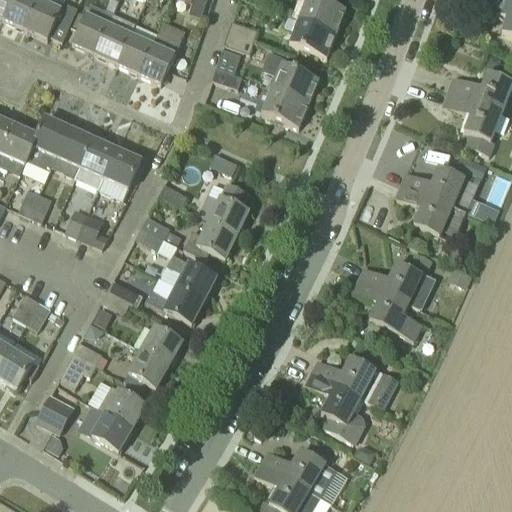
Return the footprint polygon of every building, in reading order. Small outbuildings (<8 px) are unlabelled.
[(0,0),(0,25),(3,27),(15,0),(0,0)] [(15,0),(3,27),(26,37),(40,6),(39,5),(41,0),(15,0)] [(148,0),(147,5),(158,9),(161,0),(148,0)] [(190,8),(193,0),(175,0),(174,3),(190,8)] [(208,0),(195,0),(189,19),(201,23),(208,0)] [(511,9),(485,0),(483,0),(479,14),(507,24),(502,39),(511,42),(511,9)] [(511,0),(485,0),(511,9),(511,0)] [(308,1),(298,26),(335,39),(345,15),(308,1)] [(72,31),(79,34),(72,51),(95,61),(109,30),(114,19),(84,5),(72,31)] [(61,15),(40,6),(26,37),(47,47),(61,15)] [(136,29),(114,19),(109,30),(95,61),(117,71),(136,29)] [(326,65),(335,39),(298,26),(289,50),(326,65)] [(164,27),(158,39),(139,82),(161,91),(180,49),(185,37),(164,27)] [(254,49),(258,36),(232,28),(228,40),(254,49)] [(158,39),(136,29),(117,71),(139,82),(158,39)] [(250,60),(254,49),(228,40),(224,51),(250,60)] [(222,55),(216,74),(234,80),(241,61),(222,55)] [(492,75),(499,72),(501,65),(489,60),(484,72),(492,75)] [(265,62),(262,76),(274,79),(277,65),(265,62)] [(271,95),(308,109),(318,85),(281,70),(271,95)] [(242,83),(234,80),(216,74),(212,86),(238,95),(242,83)] [(454,83),(448,97),(503,119),(511,95),(511,87),(487,78),(481,93),(454,83)] [(308,109),(271,95),(261,119),(298,135),(308,109)] [(494,149),(492,148),(503,119),(448,97),(442,113),(470,123),(464,138),(469,140),(464,153),(489,162),(494,149)] [(45,124),(37,142),(39,143),(27,168),(50,178),(51,176),(69,135),(45,124)] [(0,125),(0,160),(14,132),(0,125)] [(14,132),(0,160),(0,172),(8,176),(13,167),(25,173),(27,168),(39,143),(37,142),(14,132)] [(69,135),(51,176),(75,186),(93,145),(69,135)] [(93,145),(75,186),(99,197),(117,156),(93,145)] [(141,167),(117,156),(99,197),(122,208),(141,167)] [(486,173),(461,162),(455,174),(481,185),(486,173)] [(237,171),(226,166),(220,178),(231,183),(237,171)] [(406,179),(401,191),(466,219),(478,191),(439,173),(431,190),(406,179)] [(158,201),(181,214),(187,203),(164,191),(158,201)] [(209,228),(237,242),(248,219),(241,215),(247,201),(227,191),(209,228)] [(413,232),(453,249),(466,219),(401,191),(395,204),(421,215),(413,232)] [(18,219),(30,224),(40,201),(28,196),(18,219)] [(40,201),(30,224),(41,229),(51,206),(40,201)] [(78,245),(88,221),(76,216),(66,239),(78,245)] [(103,228),(88,221),(78,245),(93,251),(98,239),(103,228)] [(170,235),(148,223),(147,223),(141,235),(164,247),(173,251),(178,242),(169,237),(170,235)] [(210,259),(225,267),(237,242),(209,228),(202,242),(193,238),(184,257),(206,267),(210,259)] [(164,247),(141,235),(135,245),(158,257),(164,247)] [(98,239),(93,251),(102,254),(108,243),(98,239)] [(423,257),(427,248),(412,241),(407,250),(423,257)] [(359,285),(410,310),(423,282),(425,283),(432,267),(415,259),(408,274),(396,269),(388,285),(364,274),(359,285)] [(175,291),(205,307),(217,284),(173,261),(167,272),(181,280),(175,291)] [(447,287),(465,295),(471,281),(453,273),(447,287)] [(422,331),(404,322),(410,310),(359,285),(352,298),(377,310),(369,327),(414,348),(422,331)] [(107,297),(130,309),(138,313),(143,303),(112,287),(107,297)] [(147,308),(192,332),(205,307),(175,291),(168,305),(152,297),(147,308)] [(107,297),(101,308),(124,320),(130,309),(107,297)] [(12,322),(26,331),(40,309),(25,300),(12,322)] [(37,337),(46,323),(51,316),(40,309),(26,331),(37,337)] [(60,331),(64,325),(57,320),(52,326),(60,331)] [(141,354),(140,356),(169,372),(182,349),(154,333),(152,336),(144,332),(134,350),(141,354)] [(0,371),(11,355),(0,347),(0,371)] [(108,364),(80,349),(79,349),(73,360),(96,372),(102,375),(108,364)] [(0,386),(17,397),(26,382),(32,386),(39,373),(11,355),(0,371),(0,386)] [(127,379),(155,395),(169,372),(140,356),(127,379)] [(96,372),(73,360),(59,387),(75,395),(83,380),(90,384),(96,372)] [(318,367),(312,379),(362,405),(384,416),(398,389),(350,364),(342,380),(318,367)] [(362,405),(312,379),(305,391),(329,404),(321,420),(330,425),(325,436),(353,451),(363,433),(360,425),(353,421),(362,405)] [(69,408),(72,398),(53,391),(49,401),(69,408)] [(111,393),(98,415),(132,436),(146,413),(111,393)] [(50,403),(44,415),(37,428),(59,440),(72,415),(50,403)] [(78,435),(119,459),(132,436),(98,415),(91,411),(78,435)] [(60,444),(52,440),(45,454),(58,461),(63,453),(60,444)] [(364,451),(357,453),(353,460),(369,469),(376,457),(364,451)] [(269,458),(262,469),(321,503),(326,506),(341,480),(301,456),(291,472),(269,458)] [(315,511),(321,503),(262,469),(255,482),(278,495),(268,511),(263,508),(260,511),(315,511)]
